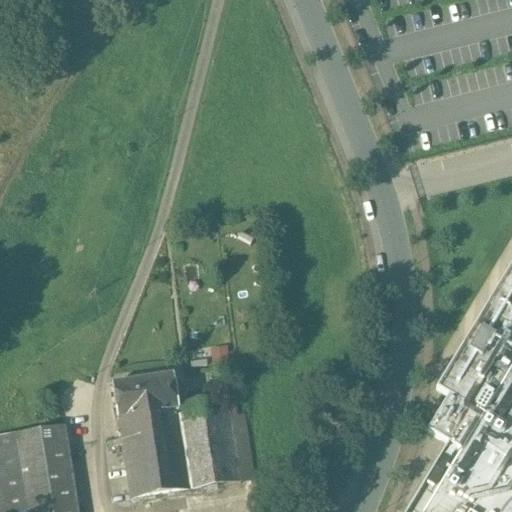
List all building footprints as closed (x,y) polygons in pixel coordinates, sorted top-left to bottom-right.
[(511,0),(354,0),(369,58),(377,56),(404,163),(511,136),(511,0)] [(407,511),(425,511),(511,369),(511,264),(435,392),(448,400),(427,435),(447,448),(407,511)] [(511,511),(511,369),(425,511),(511,511)] [(171,378),(112,387),(118,420),(119,420),(131,502),(247,484),(234,402),(177,410),(171,378)] [(76,511),(64,428),(0,438),(0,511),(76,511)]
